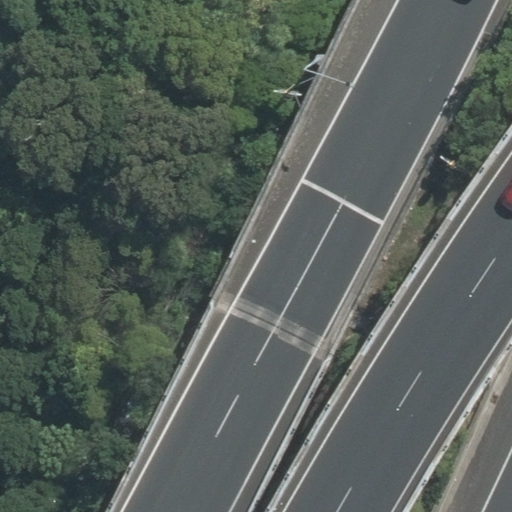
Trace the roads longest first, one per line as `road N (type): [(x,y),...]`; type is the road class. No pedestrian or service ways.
road 1 (motorway): [(177,511),(447,0)]
road 2 (motorway): [(344,511),(425,369),(511,241)]
